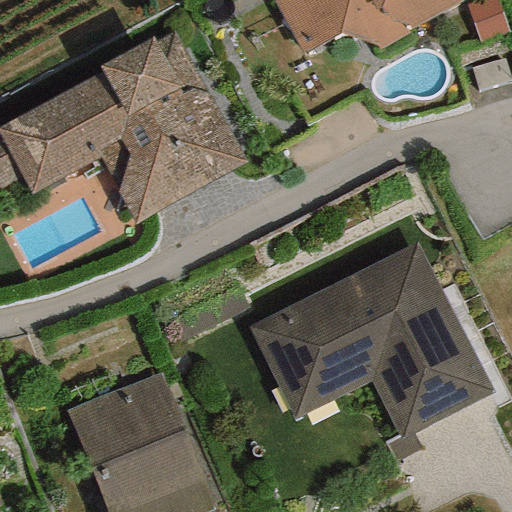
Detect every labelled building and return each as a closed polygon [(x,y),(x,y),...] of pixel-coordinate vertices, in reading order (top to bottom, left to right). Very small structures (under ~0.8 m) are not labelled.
[(271,0),(302,56),(338,35),(375,46),(378,50),(408,34),(406,31),(462,0),(271,0)] [(495,0),(483,0),(466,6),(479,44),(507,34),(495,0)] [(135,223),(244,163),(172,32),(156,41),(152,34),(94,66),(97,72),(0,124),(0,190),(19,180),(29,198),(100,159),(109,176),(135,223)] [(509,81),(503,60),(471,69),(477,90),(509,81)] [(414,243),(246,327),(292,418),(370,379),(398,436),(488,391),(414,243)] [(160,374),(65,412),(105,511),(205,511),(214,509),(160,374)]
